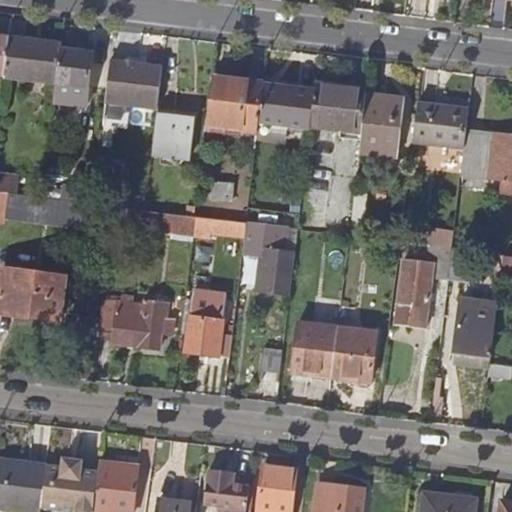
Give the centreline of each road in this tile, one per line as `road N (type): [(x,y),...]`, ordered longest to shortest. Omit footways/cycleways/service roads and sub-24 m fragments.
road 1 (residential): [(0,395),(511,460)]
road 2 (residential): [(68,0),(511,55)]
